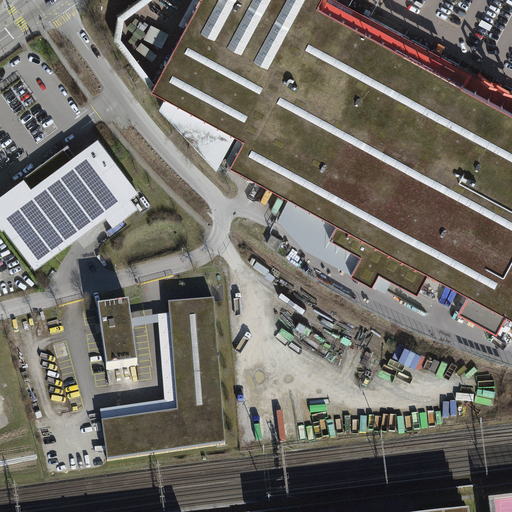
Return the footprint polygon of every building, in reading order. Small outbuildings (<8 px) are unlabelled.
[(197,0),(149,91),(242,141),(228,167),(511,319),(511,93),(494,83),(370,17),(338,0),(197,0)] [(146,39),(164,48),(170,33),(153,25),(146,39)] [(137,191),(98,139),(71,159),(62,148),(8,188),(0,193),(0,220),(35,267),(107,213),(115,223),(137,207),(129,197),(137,191)] [(109,465),(231,450),(219,304),(173,308),(182,415),(104,425),(109,465)] [(100,313),(107,372),(140,368),(133,309),(100,313)] [(511,511),(511,503),(491,506),(491,511),(511,511)]
